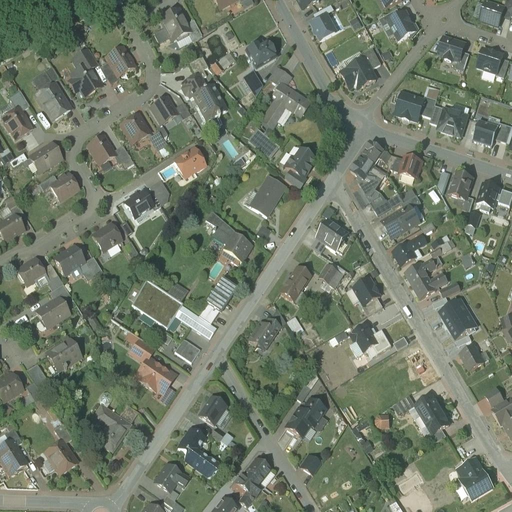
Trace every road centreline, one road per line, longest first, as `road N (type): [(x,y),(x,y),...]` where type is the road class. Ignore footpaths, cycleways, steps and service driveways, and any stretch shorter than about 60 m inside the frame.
road 1 (residential): [(0,262),(98,200),(67,144),(149,90),(132,21)]
road 2 (residential): [(333,169),(505,470)]
road 3 (residential): [(212,350),(333,169)]
road 4 (residential): [(311,511),(212,350)]
road 5 (residential): [(212,350),(112,507)]
road 6 (residential): [(361,125),(511,177)]
road 7 (residential): [(283,0),(361,125)]
road 8 (residential): [(361,125),(439,24)]
